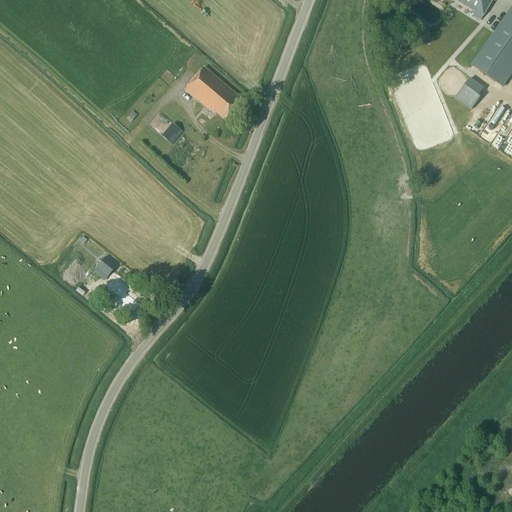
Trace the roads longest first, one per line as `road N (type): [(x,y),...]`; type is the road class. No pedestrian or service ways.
road 1 (unclassified): [(79,511),(104,408),(200,274),(310,0)]
road 2 (track): [(511,258),(277,511)]
